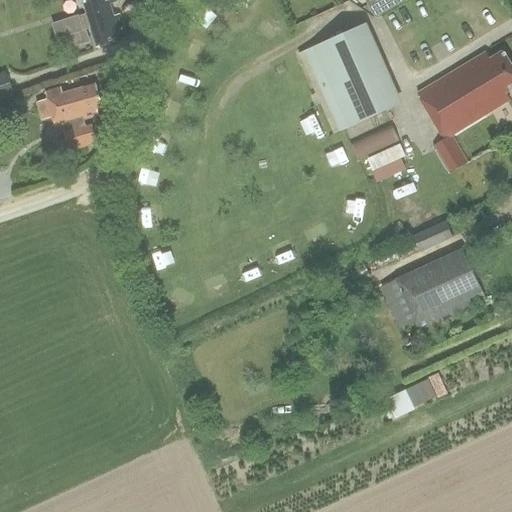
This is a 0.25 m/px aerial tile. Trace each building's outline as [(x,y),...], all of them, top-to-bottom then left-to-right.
[(97,46),(126,36),(119,14),(113,15),(109,3),(117,0),(82,0),(88,14),(79,17),(79,16),(62,22),(66,36),(68,35),(72,47),(90,41),(86,29),(90,27),(97,46)] [(369,24),(299,54),(335,134),(404,104),(369,24)] [(507,91),(511,87),(511,61),(504,48),(490,56),(486,50),(417,90),(442,136),(434,141),(450,170),(468,160),(451,131),(511,97),(507,91)] [(52,117),(54,122),(56,128),(69,124),(70,130),(64,132),(71,152),(99,144),(93,123),(87,125),(85,119),(98,115),(97,111),(103,109),(96,86),(63,96),(61,89),(46,94),(47,100),(37,103),(42,120),(52,117)] [(392,125),(352,143),(360,160),(400,142),(392,125)] [(414,236),(421,252),(456,237),(449,221),(414,236)] [(486,299),(463,248),(396,279),(419,329),(486,299)] [(439,375),(430,379),(439,400),(448,395),(439,375)]
